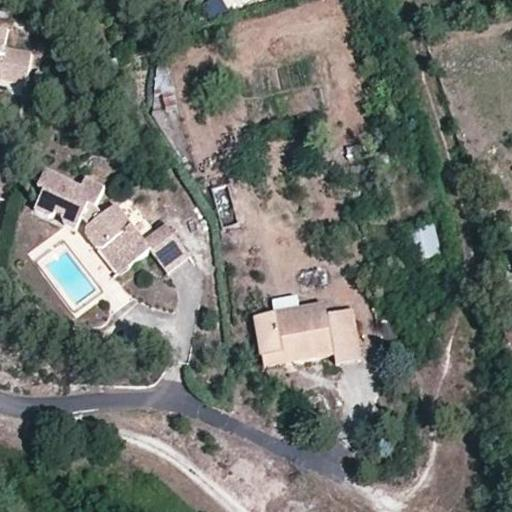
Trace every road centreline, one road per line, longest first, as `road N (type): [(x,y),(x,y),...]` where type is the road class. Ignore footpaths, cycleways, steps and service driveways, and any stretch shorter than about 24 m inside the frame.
road 1 (residential): [(0,402),(35,416),(175,402),(329,475)]
road 2 (track): [(0,409),(16,422),(155,440),(244,511)]
